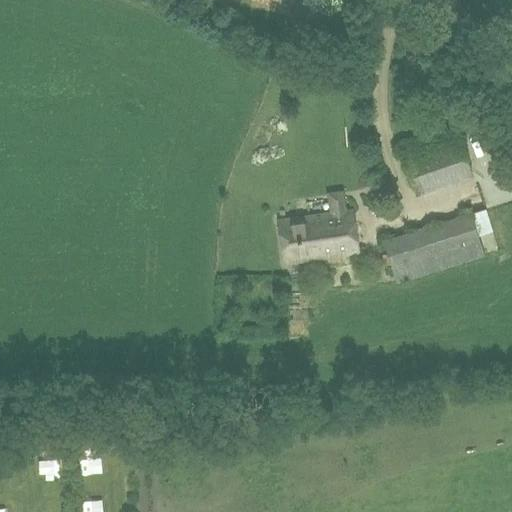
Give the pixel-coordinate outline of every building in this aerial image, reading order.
[(415,190),(471,171),(456,126),(399,146),(415,190)] [(344,211),(341,191),(325,193),(328,214),(278,221),(284,264),(360,254),(353,210),(344,211)] [(472,208),(481,232),(496,227),(488,203),(472,208)] [(397,283),(484,256),(471,214),(383,241),(397,283)] [(87,511),(108,511),(106,488),(86,490),(87,511)] [(68,511),(68,496),(44,497),(44,511),(68,511)]
